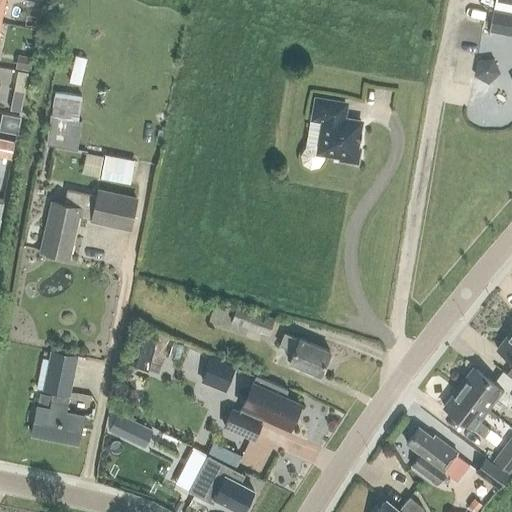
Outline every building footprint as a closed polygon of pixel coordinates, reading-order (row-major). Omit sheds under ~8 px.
[(511,0),(495,0),(494,8),(511,11),(511,0)] [(489,33),(511,37),(511,15),(493,12),(489,33)] [(32,58),(17,55),(14,68),(29,71),(32,58)] [(477,57),(476,75),(496,76),(497,58),(477,57)] [(14,90),(10,110),(20,112),(24,92),(14,90)] [(361,122),(343,119),(345,104),(316,99),(313,119),(323,121),(317,153),(340,157),(339,160),(357,163),(360,148),(357,148),(361,122)] [(81,121),(50,117),(46,145),(77,150),(81,121)] [(83,172),(101,176),(129,181),(133,160),(105,155),(105,157),(86,153),(83,172)] [(52,202),(41,251),(69,257),(80,209),(94,212),(92,221),(131,229),(137,199),(98,190),(97,196),(68,190),(64,204),(52,202)] [(193,295),(178,291),(176,299),(190,304),(193,295)] [(238,307),(230,322),(270,336),(276,319),(238,307)] [(511,329),(497,350),(511,360),(511,367),(507,374),(511,378),(511,329)] [(320,376),(330,351),(300,338),(299,340),(285,333),(280,346),(294,352),(289,363),(320,376)] [(135,368),(146,372),(157,341),(146,337),(135,368)] [(69,395),(77,356),(52,351),(44,390),(69,395)] [(212,358),(208,369),(230,378),(235,367),(212,358)] [(458,388),(487,409),(496,398),(511,409),(511,378),(503,371),(494,383),(473,368),(458,388)] [(232,409),(224,427),(254,440),(264,417),(290,428),(300,404),(285,397),(288,390),(256,376),(240,413),(232,409)] [(484,438),(490,430),(479,421),(487,409),(458,388),(444,407),(484,438)] [(32,434),(78,444),(84,417),(65,413),(69,397),(53,394),(50,410),(37,407),(32,434)] [(109,429),(145,447),(152,431),(116,413),(109,429)] [(407,443),(421,454),(412,466),(436,484),(444,473),(443,471),(457,453),(435,436),(433,438),(419,427),(407,443)] [(511,469),(511,437),(494,461),(509,473),(511,469)] [(184,467),(199,474),(208,457),(193,449),(184,467)] [(211,503),(214,498),(240,511),(242,511),(254,491),(240,483),(244,474),(210,456),(190,492),(211,503)] [(508,476),(486,459),(476,472),(498,489),(508,476)] [(109,463),(104,475),(144,489),(149,477),(109,463)] [(386,500),(376,511),(424,511),(422,507),(410,497),(398,511),(386,500)] [(474,499),(468,506),(475,511),(476,511),(482,505),(474,499)]
